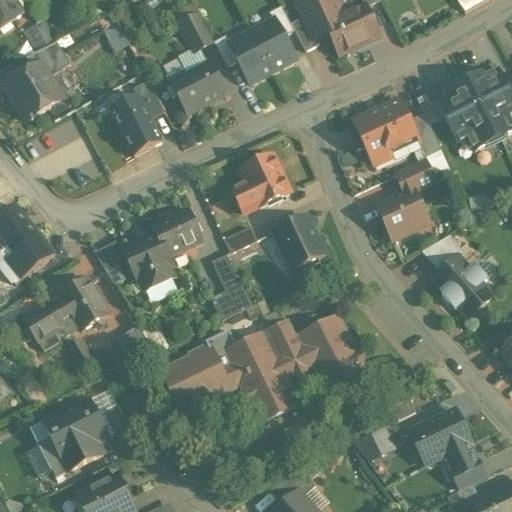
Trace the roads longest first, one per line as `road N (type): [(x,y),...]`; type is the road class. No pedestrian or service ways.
road 1 (residential): [(304,112),(366,258),(511,426)]
road 2 (residential): [(0,148),(57,213),(77,212),(304,112)]
road 3 (residential): [(304,112),(511,6)]
